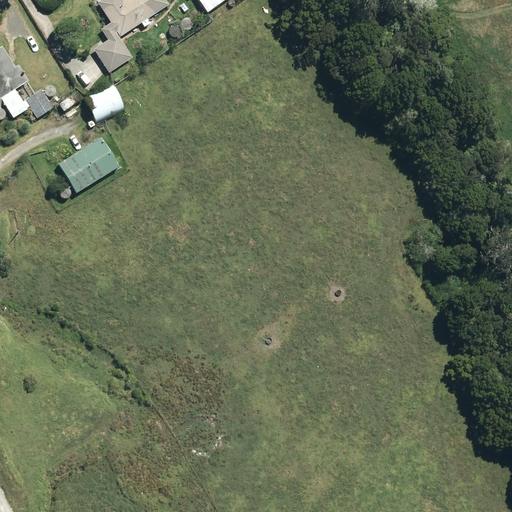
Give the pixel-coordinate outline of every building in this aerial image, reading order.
[(110,39),(94,49),(110,74),(133,59),(120,39),(141,25),(145,30),(151,26),(148,21),(172,6),(168,0),(96,0),(96,1),(112,25),(104,30),(110,39)] [(200,0),(207,11),(223,0),(200,0)] [(5,49),(0,51),(0,97),(13,120),(30,110),(18,89),(25,85),(5,49)] [(85,98),(95,121),(125,108),(115,85),(85,98)] [(44,90),(28,101),(40,118),(56,107),(44,90)] [(78,192),(120,167),(103,138),(61,164),(78,192)] [(51,147),(57,159),(71,151),(65,139),(51,147)]
